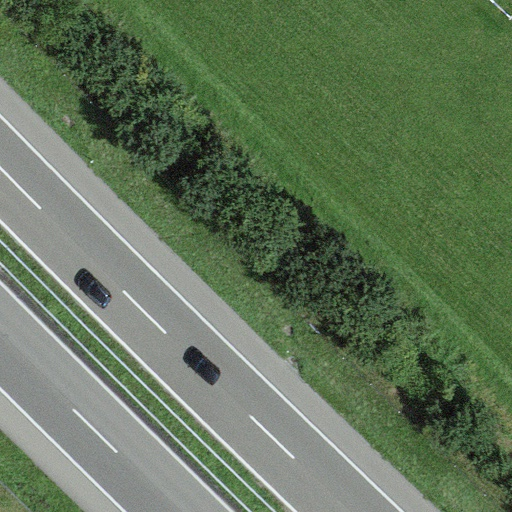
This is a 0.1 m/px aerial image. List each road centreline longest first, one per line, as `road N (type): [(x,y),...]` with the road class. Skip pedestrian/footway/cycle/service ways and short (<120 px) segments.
road 1 (motorway): [(351,511),(0,166)]
road 2 (motorway): [(0,333),(181,511)]
